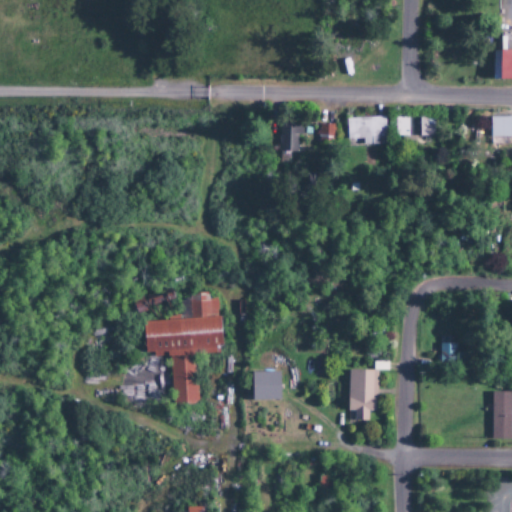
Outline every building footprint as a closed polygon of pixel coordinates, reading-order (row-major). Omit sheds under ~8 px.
[(490,51),(498,51),(498,34),(511,34),(511,81),(490,81),(490,51)] [(488,139),(511,138),(511,117),(488,118),(488,139)] [(345,141),(361,141),(361,146),(384,145),(383,118),(344,119),(345,141)] [(432,119),(394,118),(393,140),(431,141),(432,119)] [(295,153),(296,135),(300,135),(300,123),(278,123),(278,152),(295,153)] [(317,143),(333,144),(333,125),(317,125),(317,143)] [(140,323),(142,355),(151,354),(152,359),(168,358),(171,407),(196,406),(193,356),(219,354),(216,299),(204,300),(204,295),(187,296),(189,320),(140,323)] [(455,345),(438,345),(438,363),(455,362),(455,345)] [(375,372),(346,372),(345,413),(351,413),(351,423),(366,424),(366,413),(374,413),(375,372)] [(249,374),(249,402),(277,402),(277,374),(249,374)] [(509,441),(510,394),(490,393),(489,441),(509,441)]
